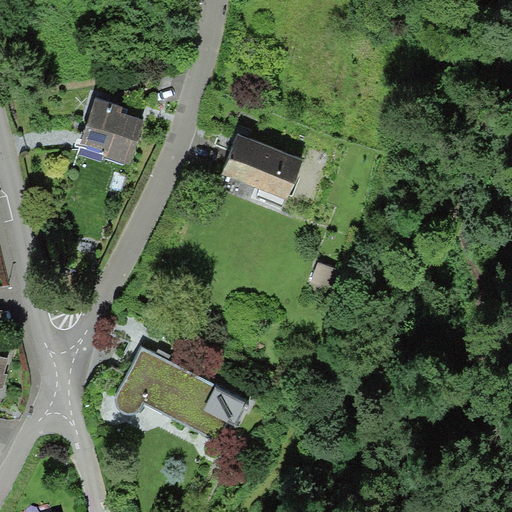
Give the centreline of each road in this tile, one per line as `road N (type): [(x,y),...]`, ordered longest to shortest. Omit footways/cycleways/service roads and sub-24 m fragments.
road 1 (residential): [(52,395),(141,218),(195,85),(212,0)]
road 2 (residential): [(52,395),(0,163)]
road 3 (residential): [(92,511),(52,395)]
